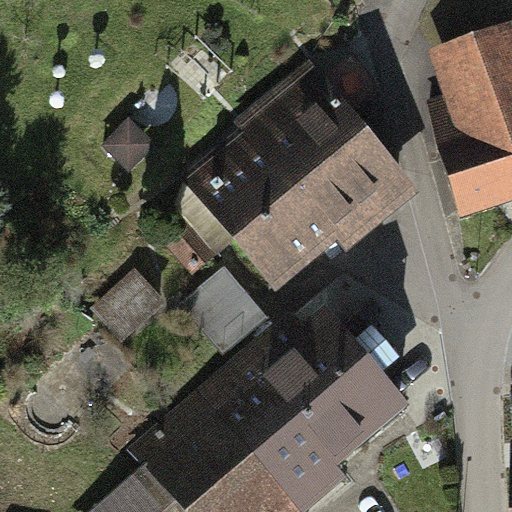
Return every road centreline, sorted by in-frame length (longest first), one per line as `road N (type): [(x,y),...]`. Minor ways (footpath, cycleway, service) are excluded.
road 1 (residential): [(483,334),(453,298),(395,35)]
road 2 (residential): [(488,511),(477,366),(483,334)]
